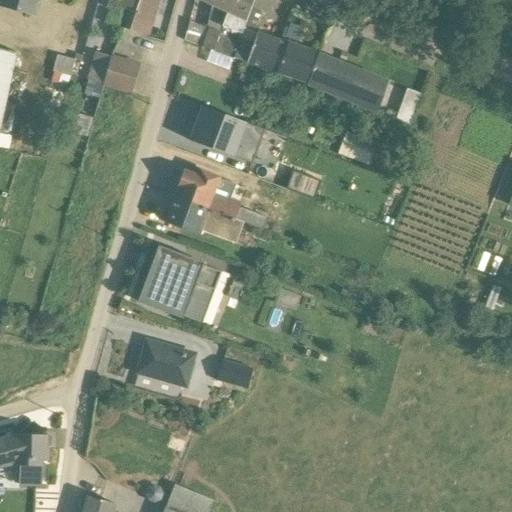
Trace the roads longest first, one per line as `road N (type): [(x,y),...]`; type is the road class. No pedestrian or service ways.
road 1 (residential): [(185,0),(77,388)]
road 2 (secondary): [(332,0),(511,75)]
road 3 (residential): [(77,388),(62,511)]
